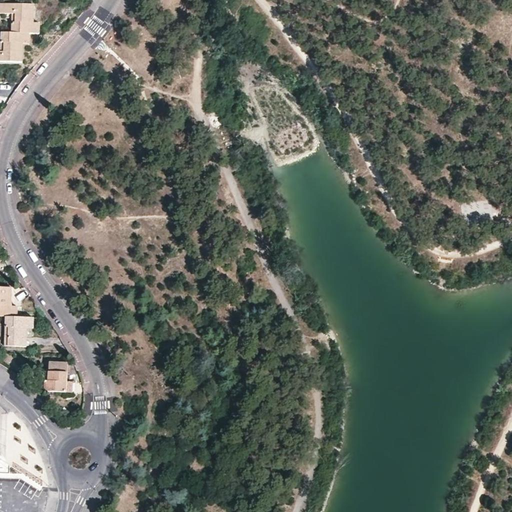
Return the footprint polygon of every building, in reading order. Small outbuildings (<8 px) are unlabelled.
[(22,35),(28,35),(32,35),(33,24),(33,7),(33,6),(0,4),(0,13),(12,14),(15,14),(15,23),(11,23),(10,34),(22,35)] [(0,62),(21,63),(22,45),(22,35),(10,34),(0,34),(0,44),(4,45),(3,54),(0,54),(0,62)] [(11,316),(12,306),(12,288),(0,286),(0,315),(5,316),(11,316)] [(26,327),(26,317),(17,316),(11,316),(5,316),(4,327),(7,327),(7,336),(4,336),(4,345),(24,346),(26,327)] [(67,373),(67,364),(49,363),(48,372),(67,373)] [(66,392),(66,382),(67,373),(48,372),(48,380),(48,381),(47,381),(45,381),(45,391),(66,392)]
